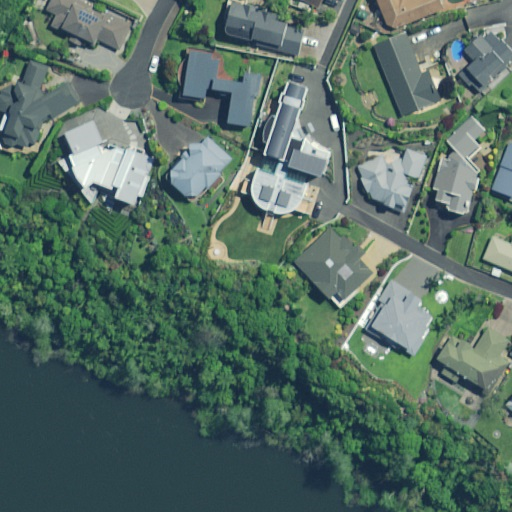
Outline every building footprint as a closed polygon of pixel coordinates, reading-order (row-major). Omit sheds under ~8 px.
[(120,50),(132,21),(110,12),(109,14),(91,6),(79,1),(79,0),(52,0),(48,10),(57,14),(53,25),(73,34),(70,41),(92,51),(96,40),(120,50)] [(309,12),(312,6),(319,9),(323,0),(298,0),(300,0),(297,7),(309,12)] [(378,0),(389,27),(397,30),(446,9),(442,0),(378,0)] [(265,11),(234,2),(225,36),(281,51),(299,56),(307,29),(263,17),(265,11)] [(501,72),(511,61),(511,51),(497,37),(491,31),(481,41),(479,39),(466,52),(475,61),(461,76),(479,94),(501,72)] [(422,75),(407,34),(376,46),(403,117),(440,103),(429,72),(422,75)] [(263,76),(259,76),(244,73),(243,84),(217,80),(220,56),(190,51),(183,96),(206,99),(207,89),(233,93),(229,124),(252,127),(256,98),(260,98),(263,76)] [(13,86),(2,91),(0,96),(0,110),(1,113),(7,114),(2,131),(7,132),(3,144),(16,148),(17,145),(28,149),(30,143),(36,145),(40,133),(37,132),(40,121),(46,118),(48,122),(56,117),(80,103),(67,81),(47,91),(42,89),(49,67),(31,61),(25,79),(21,78),(11,82),(13,86)] [(298,208),(299,207),(309,174),(324,178),(328,163),(329,161),(330,156),(332,152),(328,152),(324,151),(320,150),(317,148),(314,146),(311,143),(308,140),(306,137),(304,134),(302,130),(301,126),(301,122),(301,118),(301,114),(302,111),(309,90),(307,89),(290,83),(276,121),(271,119),(270,120),(268,122),(267,123),(266,125),(265,126),(264,128),(264,130),(263,131),(263,133),(262,135),(262,137),(262,139),(262,141),(263,143),(263,144),(266,146),(249,198),(250,200),(250,201),(251,202),(251,204),(252,205),(253,206),(254,207),(255,208),(256,209),(257,210),(258,211),(259,212),(260,213),(262,213),(263,214),(265,214),(271,216),(274,217),(276,217),(278,217),(280,217),(282,217),(284,217),(286,216),(287,216),(289,215),(291,214),(293,213),(294,212),(296,211),(297,210),(298,208)] [(448,203),(446,210),(467,216),(478,170),(470,160),(483,148),(475,141),(486,131),(473,117),(447,141),(454,149),(450,160),(442,159),(439,172),(435,171),(429,188),(439,191),(436,200),(448,203)] [(104,142),(95,122),(66,134),(68,138),(64,140),(70,155),(75,166),(73,168),(87,190),(96,184),(113,191),(115,187),(120,189),(116,199),(135,207),(140,197),(143,198),(152,177),(148,176),(155,160),(135,153),(104,142)] [(206,189),(208,191),(221,175),(219,173),(232,159),(203,134),(166,178),(183,199),(197,198),(206,189)] [(511,197),(511,143),(509,142),(492,190),(511,197)] [(405,157),(387,166),(384,157),(359,165),(367,190),(373,199),(384,202),(383,205),(405,212),(416,178),(419,179),(427,155),(408,149),(405,157)] [(344,241),(333,229),(296,262),(340,310),(358,293),(357,291),(374,275),(360,260),(364,257),(367,254),(352,235),(344,241)] [(511,240),(510,245),(493,238),(484,259),(511,271),(511,240)] [(378,302),(383,305),(366,328),(396,349),(398,346),(414,357),(426,341),(422,338),(429,329),(426,327),(433,317),(418,306),(421,300),(391,281),(378,302)] [(510,340),(488,327),(475,349),(453,336),(435,365),(444,370),(442,373),(458,383),(460,379),(488,397),(502,374),(509,363),(499,357),(510,340)]
